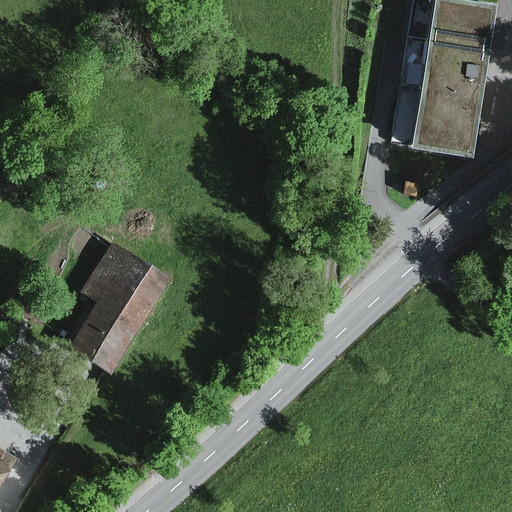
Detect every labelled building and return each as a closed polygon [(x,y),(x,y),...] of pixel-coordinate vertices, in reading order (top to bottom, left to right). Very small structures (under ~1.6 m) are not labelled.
[(463,143),(482,4),(449,0),(409,0),(391,134),(463,143)] [(110,248),(84,293),(99,302),(74,346),(113,369),(164,279),(110,248)] [(26,295),(15,312),(40,328),(51,312),(26,295)] [(0,414),(1,415),(16,395),(0,382),(0,414)] [(0,485),(8,472),(16,458),(0,448),(0,485)]
